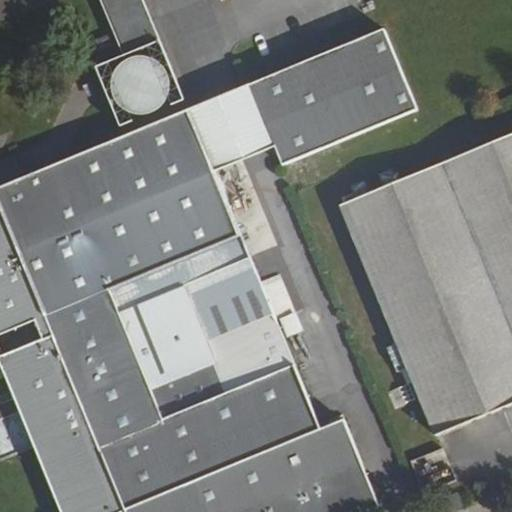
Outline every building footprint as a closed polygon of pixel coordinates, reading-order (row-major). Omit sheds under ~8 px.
[(154,0),(112,0),(125,33),(97,44),(120,103),(185,78),(154,0)] [(408,0),(245,66),(278,148),(441,82),(408,0)] [(189,89),(221,170),(246,160),(278,148),(245,66),(189,89)] [(511,141),(345,208),(437,441),(511,411),(511,141)] [(221,170),(247,236),(272,226),(246,160),(221,170)] [(0,304),(42,288),(0,180),(0,304)] [(7,353),(70,511),(123,511),(130,510),(136,507),(138,511),(356,511),(325,431),(290,343),(238,363),(247,386),(232,392),(169,417),(127,311),(117,288),(247,236),(242,225),(48,303),(60,332),(7,353)] [(190,286),(232,392),(247,386),(238,363),(290,343),(247,236),(117,288),(127,311),(190,286)] [(325,431),(356,511),(370,511),(382,507),(348,422),(325,431)] [(434,508),(435,511),(460,511),(462,511),(457,498),(434,508)]
